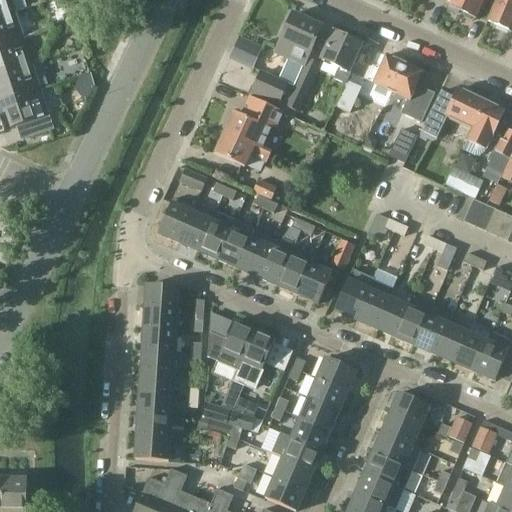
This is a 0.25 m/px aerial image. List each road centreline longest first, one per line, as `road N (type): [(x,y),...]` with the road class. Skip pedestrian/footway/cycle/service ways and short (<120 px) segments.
road 1 (residential): [(384,367),(127,252)]
road 2 (residential): [(127,252),(236,0)]
road 3 (residential): [(127,252),(110,511)]
road 4 (residential): [(68,201),(166,0)]
road 5 (residential): [(511,85),(320,0)]
road 6 (residential): [(0,343),(68,201)]
road 7 (residential): [(323,511),(384,367)]
road 8 (residential): [(511,422),(384,367)]
